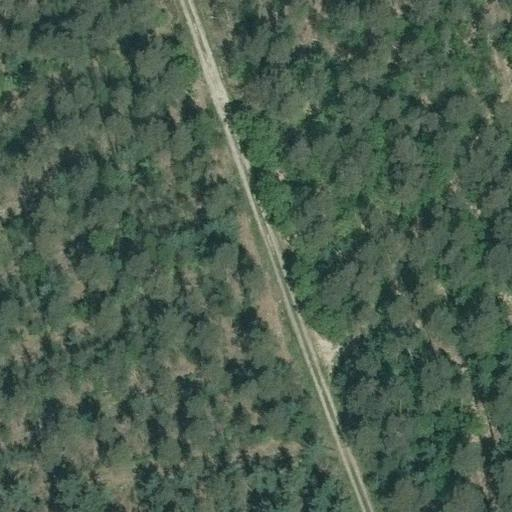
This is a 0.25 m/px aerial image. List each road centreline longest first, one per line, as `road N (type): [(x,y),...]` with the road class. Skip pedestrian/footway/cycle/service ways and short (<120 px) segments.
road 1 (track): [(367,511),(184,0)]
road 2 (track): [(321,387),(511,106)]
